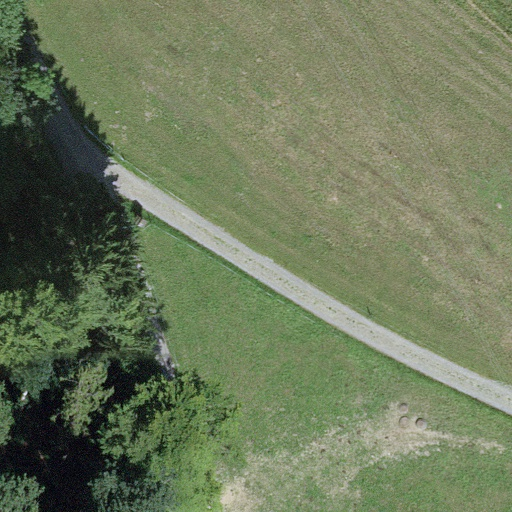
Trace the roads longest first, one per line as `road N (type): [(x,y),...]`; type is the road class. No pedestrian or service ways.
road 1 (track): [(193,511),(157,359),(75,153),(0,8)]
road 2 (track): [(75,153),(437,371),(511,405)]
